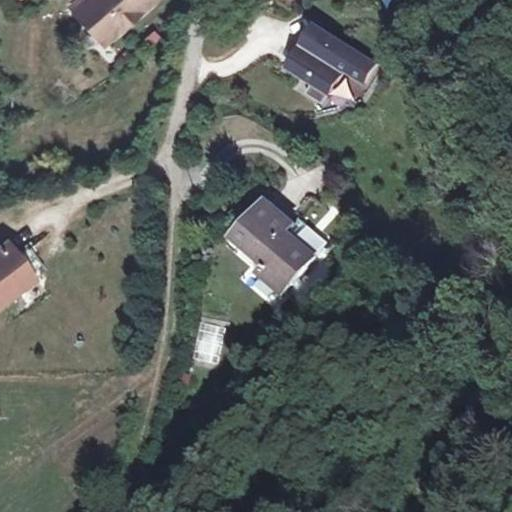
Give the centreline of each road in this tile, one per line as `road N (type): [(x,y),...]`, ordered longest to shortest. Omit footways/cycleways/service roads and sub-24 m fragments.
road 1 (unclassified): [(143,443),(176,308),(186,182),(175,144),(204,0)]
road 2 (track): [(293,204),(301,189),(294,168),(255,149),(225,159),(206,177),(127,181),(95,192),(25,235)]
road 3 (unclassified): [(511,362),(424,511)]
